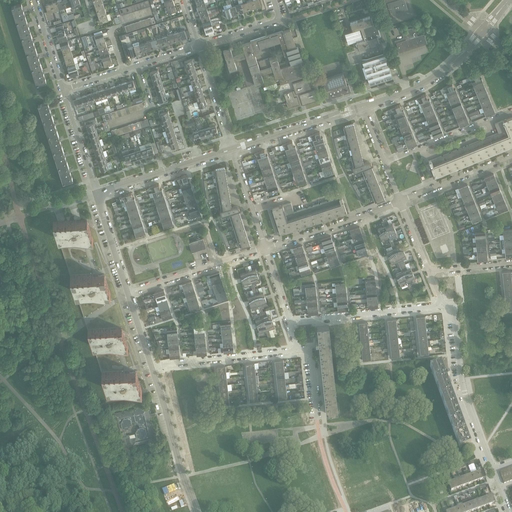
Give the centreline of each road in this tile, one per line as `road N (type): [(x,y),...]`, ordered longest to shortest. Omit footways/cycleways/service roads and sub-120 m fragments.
road 1 (residential): [(508,511),(468,403),(453,310),(441,305)]
road 2 (residential): [(288,322),(441,305)]
road 3 (residential): [(196,511),(152,368)]
road 4 (residential): [(152,368),(296,350)]
road 5 (residential): [(361,107),(424,83),(481,31)]
road 6 (residential): [(96,193),(233,149)]
road 7 (residential): [(128,293),(264,248)]
road 8 (residential): [(264,248),(399,202)]
road 9 (residential): [(383,163),(511,112)]
road 10 (residential): [(233,149),(361,107)]
road 11 (residential): [(399,202),(511,155)]
